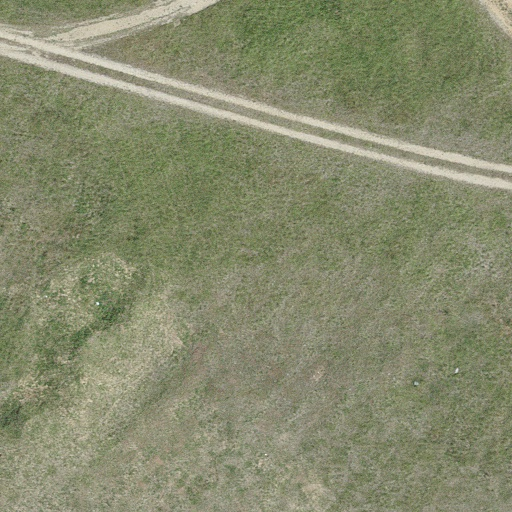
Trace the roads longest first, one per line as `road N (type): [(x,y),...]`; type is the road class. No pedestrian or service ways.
road 1 (track): [(511,175),(301,126),(0,36)]
road 2 (track): [(184,0),(82,34),(0,34)]
